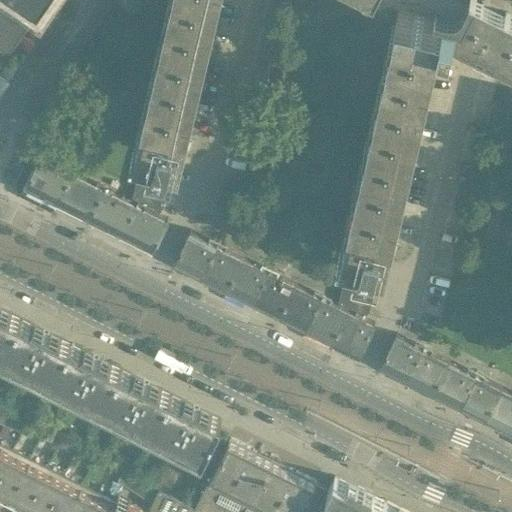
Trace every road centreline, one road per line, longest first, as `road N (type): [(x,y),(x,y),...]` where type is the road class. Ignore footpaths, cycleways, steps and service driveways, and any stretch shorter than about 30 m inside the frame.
road 1 (tertiary): [(511,466),(0,210)]
road 2 (tertiary): [(0,266),(479,511)]
road 3 (residential): [(0,130),(91,0)]
